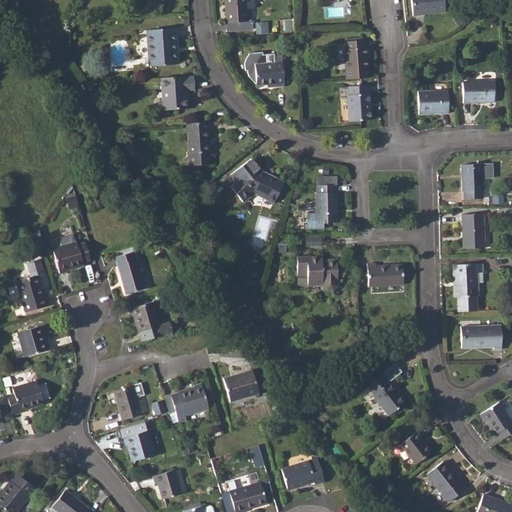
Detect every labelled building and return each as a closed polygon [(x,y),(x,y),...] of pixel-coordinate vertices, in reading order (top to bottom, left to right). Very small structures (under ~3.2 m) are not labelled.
[(247,9),(246,0),(224,0),(226,24),(228,24),(229,31),(255,29),(254,22),(247,22),(247,9)] [(444,0),(411,0),(413,16),(446,12),(444,0)] [(268,21),(256,22),(257,33),(270,32),(268,21)] [(175,28),(146,30),(149,66),(177,64),(175,28)] [(345,50),(346,69),(349,69),(349,77),(355,76),(355,69),(369,68),(367,48),(365,48),(365,40),(345,41),(346,49),(345,50)] [(283,79),(282,55),(274,56),(274,53),(262,53),(262,50),(248,51),(248,53),(248,55),(247,58),(245,60),(245,63),(245,66),(245,68),(246,71),(248,71),(248,72),(249,74),(250,77),(251,79),(253,82),(256,84),(257,85),(276,85),(276,80),(283,79)] [(185,76),(162,78),(164,110),(187,109),(187,90),(193,90),(193,77),(185,78),(185,76)] [(493,80),(462,82),(463,103),(494,102),(493,80)] [(348,87),(340,88),(341,97),(347,97),(349,121),(371,120),(370,93),(368,94),(367,85),(349,86),(348,87)] [(447,90),(418,92),(418,115),(448,113),(447,90)] [(210,121),(186,123),(189,167),(210,166),(208,130),(210,130),(210,121)] [(138,154),(133,158),(141,168),(147,164),(138,154)] [(248,161),(230,175),(236,183),(231,187),(243,202),(247,199),(254,194),(273,203),(284,182),(270,176),(269,178),(258,173),(248,161)] [(483,180),(483,166),(482,164),(461,165),(462,192),(464,192),(464,199),(482,198),(482,191),(483,191),(483,180)] [(322,185),(321,176),(316,176),(316,193),(315,193),(315,223),(338,223),(337,193),(336,192),(336,185),(333,185),(322,185)] [(483,214),(461,214),(463,249),(484,248),(483,214)] [(39,228),(32,236),(35,246),(43,244),(39,228)] [(62,246),(53,249),(60,274),(68,272),(68,270),(84,265),(83,263),(90,260),(85,242),(78,244),(77,241),(74,233),(60,238),(62,246)] [(133,252),(115,257),(126,294),(145,288),(136,258),(135,259),(133,252)] [(322,256),(297,257),(297,278),(307,277),(307,285),(322,285),(322,286),(326,291),(333,291),(338,286),(337,260),(322,261),(322,256)] [(30,277),(16,282),(25,312),(48,305),(45,295),(44,295),(38,274),(45,272),(41,259),(27,263),(30,277)] [(377,263),(367,264),(369,286),(403,284),(403,265),(377,266),(377,263)] [(482,264),(452,265),(454,297),(477,296),(477,273),(482,273),(482,264)] [(155,300),(130,308),(132,316),(133,316),(138,332),(139,332),(142,341),(172,332),(169,322),(162,324),(155,300)] [(41,325),(17,333),(24,357),(50,349),(48,341),(46,341),(41,325)] [(500,325),(461,326),(461,345),(475,345),(475,348),(493,347),(493,349),(501,350),(500,325)] [(251,370),(222,379),(229,402),(258,393),(251,370)] [(382,373),(367,386),(373,394),(372,394),(389,415),(406,402),(390,380),(389,382),(382,373)] [(12,388),(14,394),(19,411),(20,413),(28,410),(28,409),(44,404),(36,380),(12,388)] [(177,393),(170,395),(179,423),(186,422),(185,416),(208,409),(201,383),(193,385),(193,387),(177,391),(177,393)] [(133,385),(113,391),(121,419),(141,413),(133,385)] [(14,418),(7,396),(0,397),(0,423),(3,422),(3,421),(14,418)] [(162,400),(153,402),(155,413),(164,412),(162,400)] [(498,402),(479,414),(484,421),(485,420),(494,435),(497,434),(501,440),(511,432),(511,422),(511,423),(498,402)] [(148,430),(123,438),(125,446),(127,445),(131,462),(155,455),(148,430)] [(417,431),(400,444),(415,464),(431,452),(421,439),(422,437),(417,431)] [(259,444),(250,447),(255,467),(264,464),(259,444)] [(308,461),(281,470),(287,489),(313,481),(314,483),(323,481),(317,459),(308,462),(308,461)] [(443,461),(426,474),(448,501),(464,489),(443,461)] [(174,469),(152,476),(155,484),(157,483),(162,499),(181,494),(174,469)] [(0,505),(8,511),(16,511),(35,487),(15,471),(0,492),(0,505)] [(228,492),(230,498),(234,511),(241,511),(245,511),(245,509),(266,503),(259,482),(228,492)] [(52,506),(59,511),(87,511),(89,509),(66,490),(52,506)] [(511,504),(483,494),(475,511),(511,511),(511,504)]
